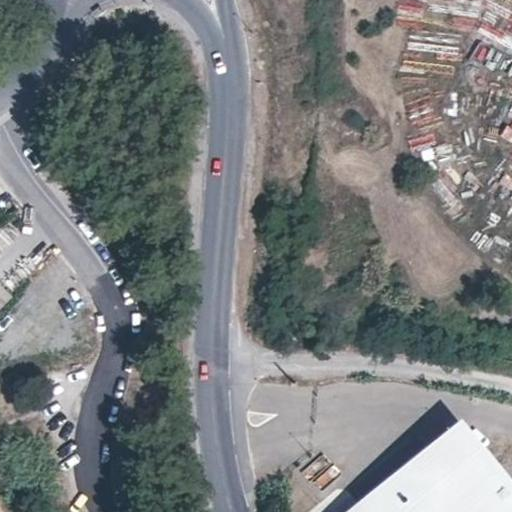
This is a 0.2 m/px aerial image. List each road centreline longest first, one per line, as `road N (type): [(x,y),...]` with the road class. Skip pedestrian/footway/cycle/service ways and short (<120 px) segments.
road 1 (primary): [(229,511),(214,440),(214,360),(233,69)]
road 2 (unclassified): [(0,148),(103,287),(115,318),(115,352),(87,426),(95,511)]
road 3 (residential): [(0,97),(48,49),(70,0)]
